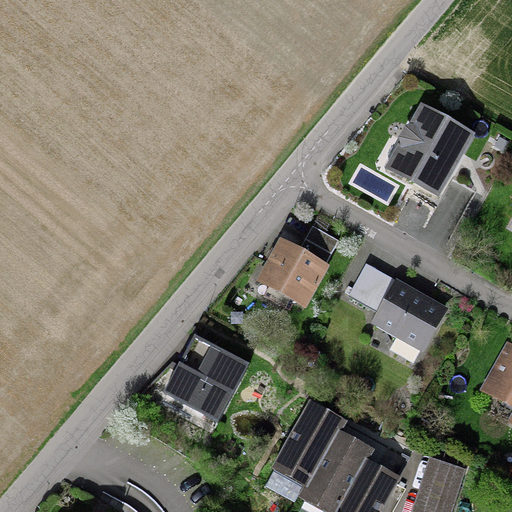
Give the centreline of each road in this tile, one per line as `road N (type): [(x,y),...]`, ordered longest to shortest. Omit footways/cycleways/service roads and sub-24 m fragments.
road 1 (residential): [(6,511),(286,181)]
road 2 (residential): [(286,181),(511,308)]
road 3 (residential): [(286,181),(434,0)]
